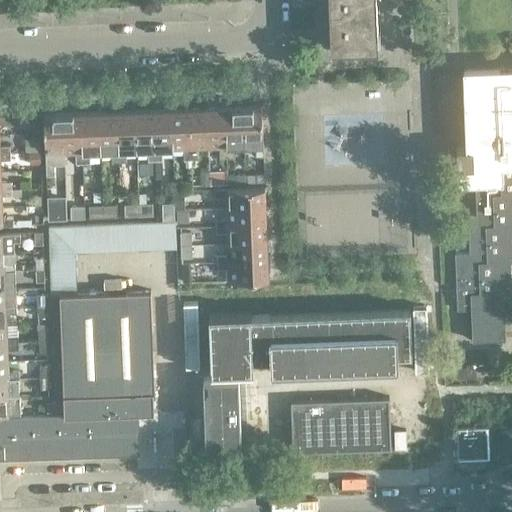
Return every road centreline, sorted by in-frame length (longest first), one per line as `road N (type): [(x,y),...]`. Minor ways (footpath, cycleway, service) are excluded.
road 1 (residential): [(0,50),(268,38),(267,0)]
road 2 (unclassified): [(297,511),(450,505),(511,489)]
